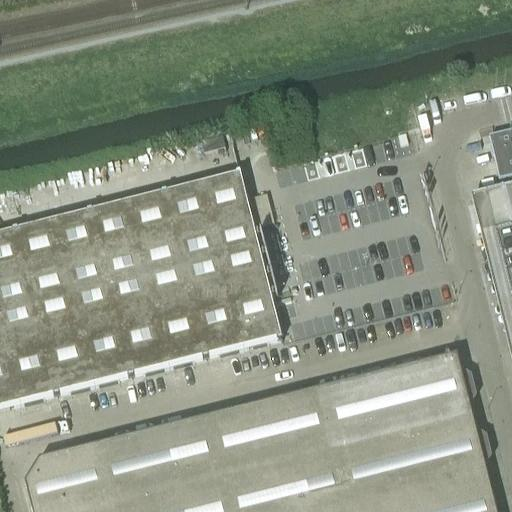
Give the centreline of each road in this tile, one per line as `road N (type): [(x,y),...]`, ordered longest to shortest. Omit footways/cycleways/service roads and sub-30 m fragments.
road 1 (unclassified): [(37,436),(482,326)]
road 2 (unclassified): [(482,326),(439,161),(455,129),(511,113)]
